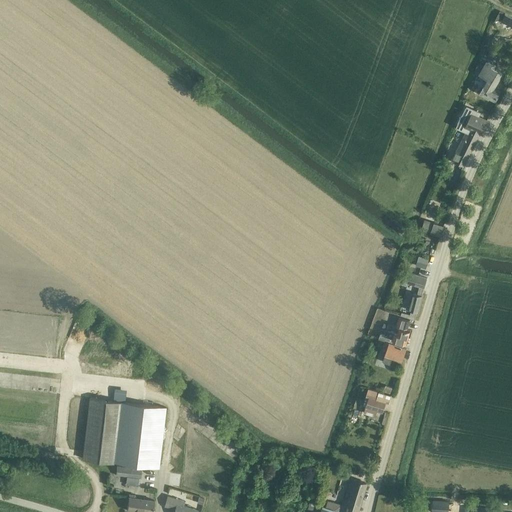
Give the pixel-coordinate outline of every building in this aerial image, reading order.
[(480,92),(495,101),(500,92),(494,88),(503,73),(495,68),(497,65),(489,61),(482,73),(488,77),(484,83),(485,83),(480,92)] [(464,166),(479,137),(476,136),(478,133),(480,134),(487,120),(484,118),(480,125),(472,121),(477,110),(475,114),(465,108),(457,123),(458,123),(459,122),(465,125),(464,127),(468,128),(452,160),(464,166)] [(444,226),(434,222),(433,224),(424,221),(421,229),(440,236),(444,226)] [(419,256),(416,265),(426,268),(429,259),(419,256)] [(407,272),(404,281),(419,286),(417,294),(414,293),(412,302),(409,301),(407,308),(412,310),(410,314),(409,318),(414,320),(417,311),(418,312),(422,296),(424,288),(425,288),(428,278),(407,272)] [(379,339),(396,344),(398,340),(407,343),(411,330),(408,329),(410,321),(400,318),(397,327),(400,328),(398,333),(390,331),(388,337),(381,334),(379,339)] [(89,339),(93,325),(88,323),(83,337),(89,339)] [(379,338),(376,347),(382,349),(382,350),(386,351),(385,355),(383,361),(390,364),(392,357),(402,360),(406,348),(396,344),(379,339),(379,338)] [(12,368),(52,370),(52,357),(13,355),(12,368)] [(366,407),(364,413),(375,417),(377,410),(383,412),(386,401),(369,395),(366,407)] [(158,468),(164,408),(89,399),(82,459),(158,468)] [(140,479),(142,468),(116,465),(115,475),(127,477),(138,478),(140,479)] [(336,504),(334,508),(333,511),(357,511),(367,483),(350,478),(347,490),(351,491),(348,500),(344,498),(342,506),(336,504)] [(126,511),(135,511),(152,511),(154,500),(134,497),(134,495),(128,494),(126,511)] [(175,511),(197,511),(198,511),(184,507),(185,502),(168,497),(165,507),(176,510),(175,511)] [(333,511),(334,508),(323,505),(318,504),(319,501),(311,499),(308,507),(316,509),(315,511),(333,511)] [(448,511),(449,502),(433,501),(432,511),(448,511)]
